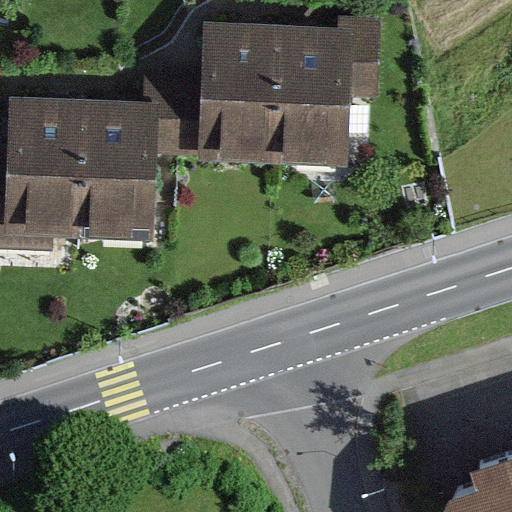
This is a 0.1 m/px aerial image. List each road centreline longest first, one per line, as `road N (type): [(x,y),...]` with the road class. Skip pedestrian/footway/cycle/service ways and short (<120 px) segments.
road 1 (tertiary): [(0,434),(289,339)]
road 2 (tertiary): [(289,339),(511,267)]
road 3 (residential): [(289,339),(335,511)]
